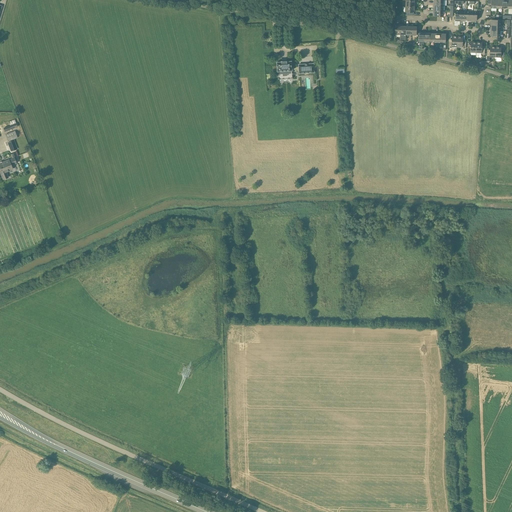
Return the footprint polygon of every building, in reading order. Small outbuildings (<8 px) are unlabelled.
[(487,0),(488,5),(491,5),(491,8),(496,8),(496,0),(487,0)] [(415,6),(405,6),(405,12),(404,12),(403,15),(407,15),(408,12),(413,12),(413,11),(415,11),(415,6)] [(452,47),(457,47),(457,36),(452,36),(452,41),(449,41),(448,48),(452,48),(452,47)] [(463,36),(457,36),(457,47),(462,47),(462,48),(466,48),(466,41),(463,41),(463,36)] [(471,53),(476,53),(477,42),(471,41),(471,47),(468,47),(467,54),(471,54),(471,53)] [(477,42),(476,53),(481,53),(481,54),(485,54),(485,47),(482,47),(482,42),(477,42)] [(495,57),(496,46),(490,46),(490,51),(487,51),(486,61),(490,61),(490,57),(495,57)] [(501,46),(496,46),(495,57),(501,57),(500,58),(504,59),(504,52),(501,52),(501,46)] [(292,61),(287,61),(282,61),(282,62),(277,62),(278,79),(293,78),(292,70),(299,69),(299,73),(314,72),(313,63),(299,64),(299,67),(292,67),(292,61)] [(16,123),(3,128),(5,132),(18,127),(16,123)] [(15,131),(5,134),(8,140),(8,141),(10,141),(18,138),(17,136),(15,131)] [(9,160),(0,163),(0,172),(3,180),(9,178),(6,171),(12,169),(11,165),(16,163),(14,158),(15,158),(13,153),(11,154),(13,158),(9,160)]
